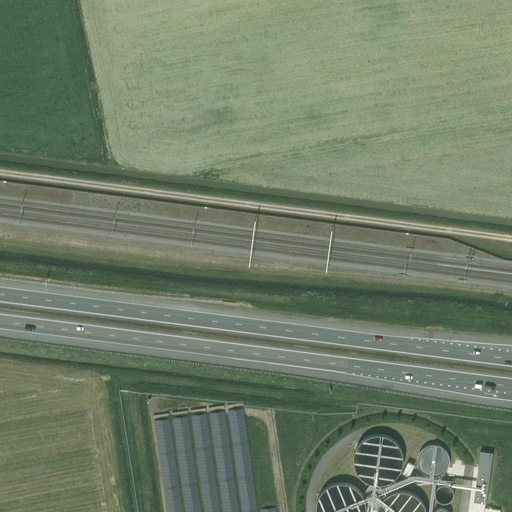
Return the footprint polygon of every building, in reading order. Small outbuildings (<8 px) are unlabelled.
[(244,407),(229,409),(233,433),(240,432),(241,437),(248,436),(244,407)] [(212,411),(212,429),(219,428),(219,431),(227,431),(226,411),(212,411)] [(187,415),(174,418),(176,426),(189,423),(187,415)] [(161,436),(168,435),(167,429),(171,429),(170,418),(156,419),(157,441),(162,440),(161,436)] [(492,452),(481,451),(474,501),(486,503),(492,452)]
